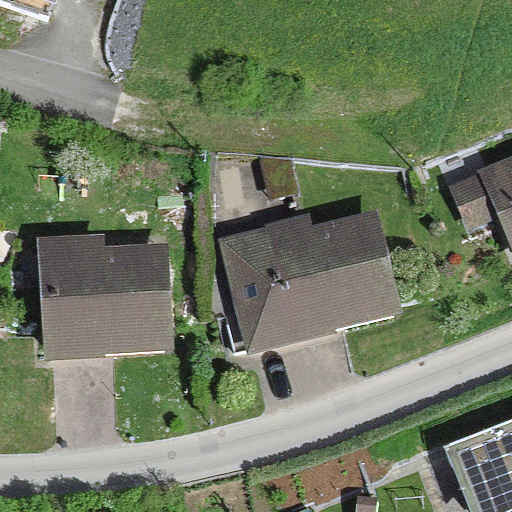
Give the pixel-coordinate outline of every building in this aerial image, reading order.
[(0,0),(0,7),(35,19),(41,0),(0,0)] [(295,199),(286,163),(256,161),(266,206),(295,199)] [(511,168),(485,180),(511,244),(511,168)] [(303,229),(205,252),(230,357),(324,334),(322,323),(386,307),(367,229),(306,243),(303,229)] [(43,253),(49,361),(93,358),(92,346),(159,342),(154,261),(91,265),(90,250),(43,253)] [(511,511),(511,442),(466,461),(486,511),(511,511)]
